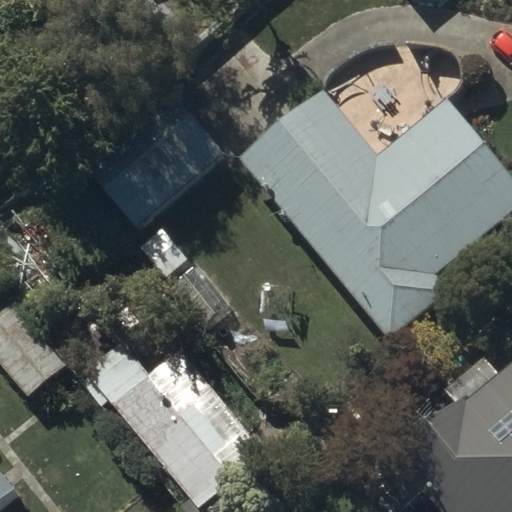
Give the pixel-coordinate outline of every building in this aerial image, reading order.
[(0,0),(0,13),(16,0),(0,0)] [(329,87),(246,154),(393,337),(453,289),(439,272),(511,213),(511,173),(450,97),(381,152),(329,87)] [(91,165),(138,222),(224,151),(177,93),(91,165)] [(15,301),(0,314),(0,358),(31,395),(36,391),(42,398),(68,376),(63,370),(68,366),(15,301)] [(150,316),(87,370),(207,509),(269,455),(150,316)] [(511,511),(511,370),(484,395),(480,391),(444,422),(400,462),(446,511),(511,511)] [(0,467),(0,503),(18,489),(0,467)]
